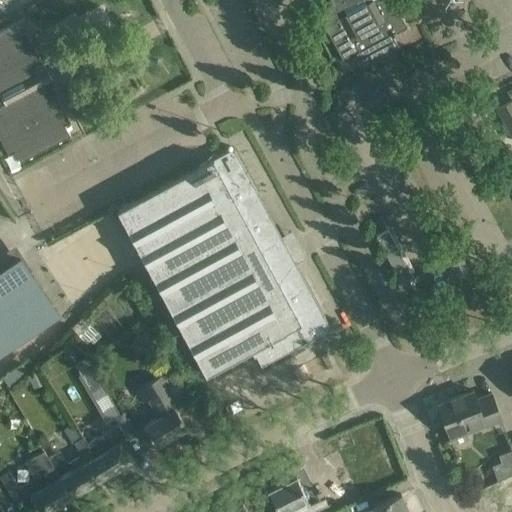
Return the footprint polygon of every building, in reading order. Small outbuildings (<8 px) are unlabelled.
[(406,27),(392,0),(330,0),(332,2),(316,10),(343,60),(354,55),(359,65),(397,45),(395,41),(392,36),(396,34),(395,33),(406,27)] [(46,70),(25,31),(28,29),(22,18),(0,30),(0,94),(4,102),(0,104),(0,138),(9,154),(14,151),(20,162),(70,135),(64,124),(70,121),(55,94),(49,97),(37,74),(46,70)] [(511,99),(496,108),(511,138),(511,99)] [(233,147),(222,153),(117,209),(205,373),(252,349),(261,365),(330,328),(295,262),(304,257),(305,259),(306,259),(295,238),(294,239),(295,241),(286,245),(233,147)] [(0,355),(60,316),(45,295),(20,257),(0,269),(0,355)] [(88,344),(99,333),(83,317),(72,329),(88,344)] [(149,355),(157,336),(150,333),(152,329),(141,324),(139,329),(138,328),(130,347),(149,355)] [(142,423),(156,446),(187,428),(174,407),(190,397),(173,368),(174,368),(165,352),(156,357),(165,373),(135,391),(142,404),(147,401),(155,415),(142,423)] [(8,387),(26,370),(21,362),(1,376),(8,387)] [(89,391),(102,384),(92,367),(80,375),(89,391)] [(473,390),(437,404),(438,407),(436,410),(435,414),(437,418),(440,420),(444,421),(450,439),(501,419),(491,393),(476,399),(473,390)] [(126,439),(134,434),(122,414),(113,419),(126,439)] [(86,442),(80,438),(72,425),(70,426),(101,478),(130,461),(119,441),(109,447),(101,434),(86,442)] [(71,469),(60,476),(71,496),(101,478),(70,426),(64,430),(72,443),(73,442),(81,456),(68,463),(71,469)] [(363,471),(384,461),(372,435),(344,449),(346,455),(313,471),(333,511),(336,511),(349,506),(336,480),(359,470),(363,471)] [(511,474),(511,441),(508,443),(511,452),(511,459),(503,464),(508,477),(511,474)] [(9,471),(0,476),(16,504),(25,499),(24,497),(31,493),(32,496),(41,511),(43,511),(71,496),(60,476),(59,477),(44,451),(25,462),(33,477),(18,486),(9,471)] [(268,491),(277,509),(278,511),(285,511),(294,508),(296,511),(312,511),(307,501),(308,500),(296,477),(268,491)] [(372,508),(374,511),(409,511),(401,494),(372,508)]
